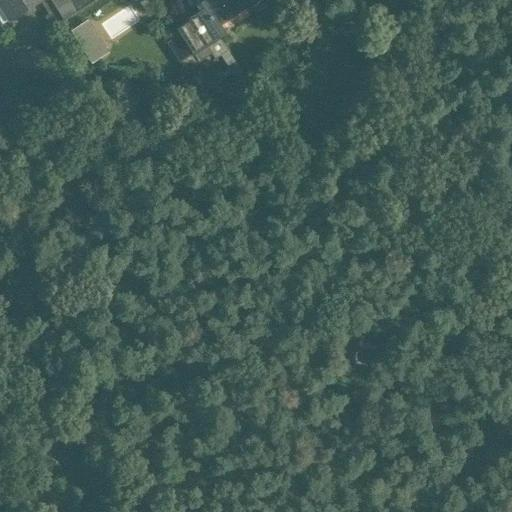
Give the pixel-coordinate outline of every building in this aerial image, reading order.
[(0,0),(0,7),(10,22),(42,0),(0,0)] [(50,0),(64,19),(76,11),(93,0),(50,0)] [(177,27),(182,33),(166,44),(179,63),(195,52),(201,60),(212,53),(215,58),(227,50),(208,20),(212,17),(210,14),(213,11),(206,0),(203,0),(197,4),(201,10),(177,27)] [(228,49),(219,36),(227,31),(222,23),(246,7),(241,0),(206,0),(213,11),(210,14),(212,17),(208,20),(227,50),(228,49)] [(71,30),(92,62),(105,54),(85,21),(71,30)] [(12,71),(43,68),(43,69),(55,68),(53,60),(51,48),(41,49),(41,48),(10,52),(12,71)] [(250,84),(263,76),(257,66),(243,74),(245,76),(250,84)]
